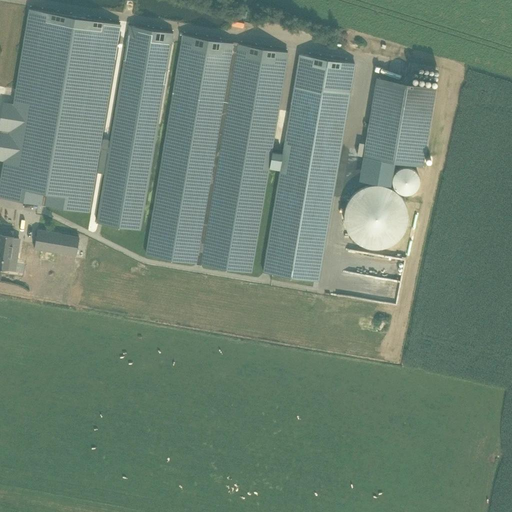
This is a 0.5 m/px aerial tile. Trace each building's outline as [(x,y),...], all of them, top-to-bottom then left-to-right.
[(120,24),(29,9),(13,104),(3,102),(0,118),(0,160),(4,161),(0,181),(0,197),(89,212),(120,24)] [(130,26),(97,223),(140,230),(173,33),(130,26)] [(183,35),(146,255),(251,272),(268,169),(280,171),(282,155),(270,153),(287,52),(183,35)] [(299,55),(282,155),(280,171),(263,272),(318,281),(354,63),(299,55)] [(430,87),(376,78),(363,157),(422,166),(436,88),(430,87)] [(344,218),(344,223),(346,228),(348,232),(350,236),(353,239),(357,242),(361,245),(366,247),(371,248),(377,249),(382,248),(387,246),(392,244),(396,241),(400,238),(403,234),(405,230),(407,225),(408,219),(408,214),(407,208),(405,203),(402,199),(399,195),(396,192),(392,189),(388,187),(383,185),(378,185),(373,185),(368,186),(363,187),(359,189),(355,192),(352,195),(349,199),(347,203),(345,208),(344,213),(344,218)] [(3,235),(0,234),(0,268),(9,270),(10,261),(15,262),(19,238),(14,238),(14,236),(13,236),(14,231),(3,230),(3,235)] [(34,249),(57,252),(76,255),(79,237),(60,234),(37,230),(34,249)]
